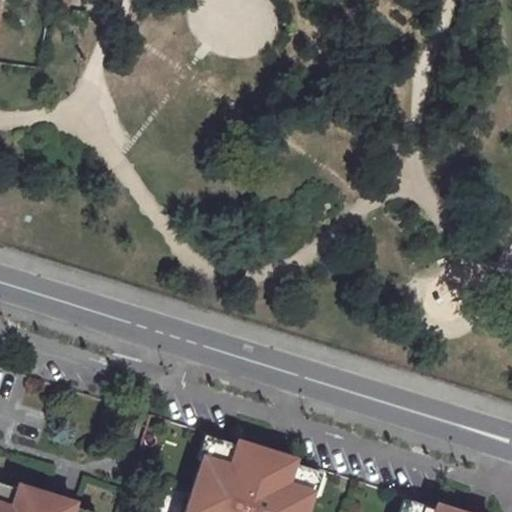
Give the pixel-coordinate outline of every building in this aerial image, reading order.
[(215,441),(204,437),(197,460),(201,462),(197,474),(204,477),(215,441)] [(305,511),(311,496),(303,494),(311,472),(292,466),(293,461),(237,443),(235,448),(215,441),(204,477),(197,474),(185,511),(305,511)] [(311,496),(315,497),(322,475),(311,472),(303,494),(311,496)] [(0,511),(86,511),(72,507),(73,504),(17,486),(16,490),(0,485),(0,511)] [(412,511),(415,505),(404,501),(400,511),(412,511)]
